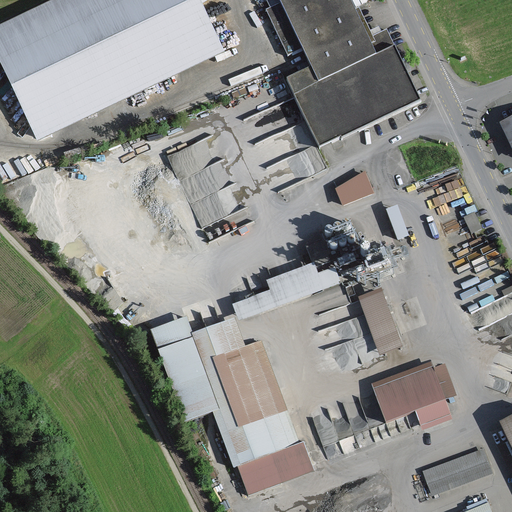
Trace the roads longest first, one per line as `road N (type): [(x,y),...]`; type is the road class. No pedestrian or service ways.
road 1 (track): [(0,228),(93,325),(196,511)]
road 2 (unknown): [(244,0),(248,39),(225,70),(112,118),(35,130),(19,126),(0,94)]
road 3 (unclassified): [(452,108),(511,233)]
